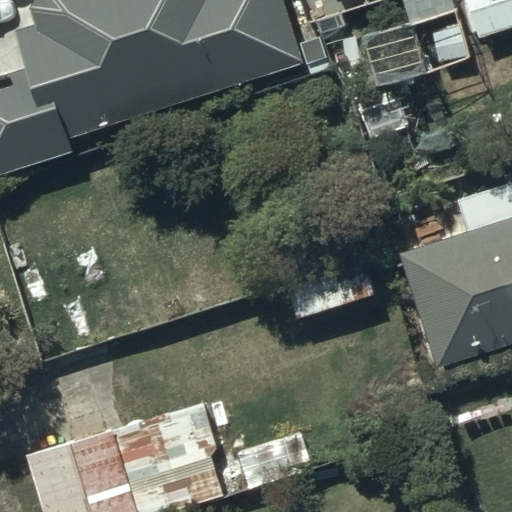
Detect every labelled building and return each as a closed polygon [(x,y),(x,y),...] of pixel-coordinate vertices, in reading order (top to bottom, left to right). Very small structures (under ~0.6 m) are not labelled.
[(0,70),(0,169),(67,148),(63,137),(298,63),(278,0),(28,0),(27,2),(32,23),(12,29),(18,65),(0,70)] [(511,0),(462,0),(474,37),(511,25),(511,0)] [(395,253),(431,365),(511,338),(511,170),(452,190),(465,230),(395,253)] [(39,511),(159,511),(235,490),(207,397),(111,427),(22,453),(39,511)] [(299,429),(235,451),(248,488),(312,467),(299,429)]
